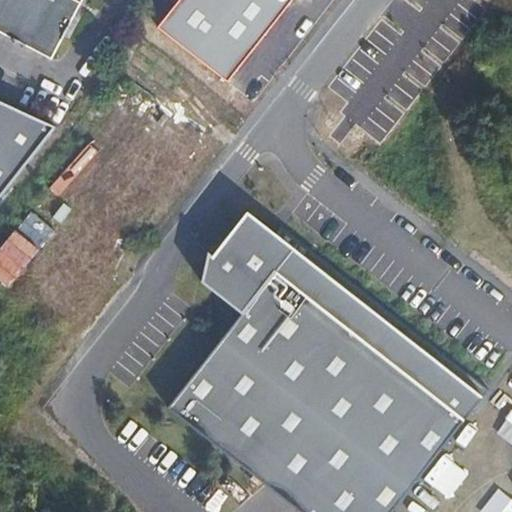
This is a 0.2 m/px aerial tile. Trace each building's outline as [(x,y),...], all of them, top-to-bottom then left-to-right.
[(0,0),(0,32),(51,60),(82,0),(0,0)] [(180,0),(158,29),(228,80),(290,0),(180,0)] [(0,101),(0,200),(57,128),(0,101)] [(46,245),(55,226),(31,214),(21,233),(46,245)] [(391,511),(488,390),(281,226),(271,238),(252,223),(256,219),(253,216),(208,252),(201,282),(242,314),(167,408),(299,511),(391,511)] [(0,278),(11,288),(44,251),(21,231),(0,254),(0,278)]
